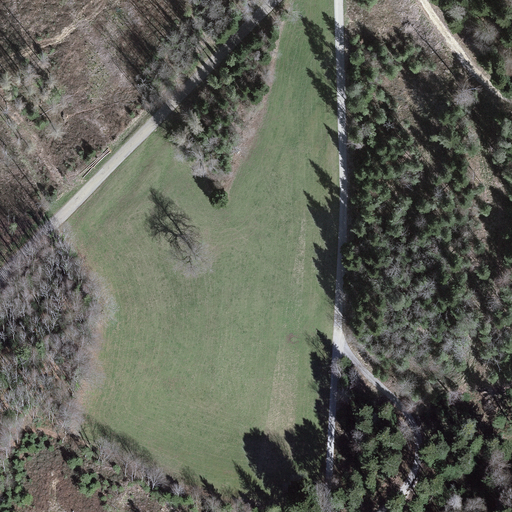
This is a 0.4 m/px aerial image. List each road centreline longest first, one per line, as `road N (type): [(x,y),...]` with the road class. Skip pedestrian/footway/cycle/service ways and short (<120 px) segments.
road 1 (track): [(337,0),(344,223),(328,511)]
road 2 (tertiary): [(272,0),(0,279)]
road 3 (track): [(338,345),(410,417),(417,434),(420,458),(384,511)]
road 4 (track): [(511,100),(465,60),(420,0)]
